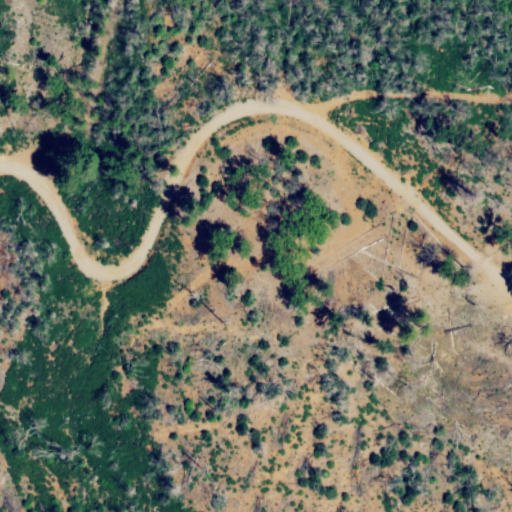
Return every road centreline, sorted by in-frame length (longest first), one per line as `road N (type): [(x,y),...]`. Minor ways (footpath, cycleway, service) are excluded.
road 1 (track): [(511,283),(351,154),(284,118),(229,126),(197,151),(142,236),(103,254),(79,247),(29,183),(0,164)]
road 2 (track): [(284,118),(364,85),(511,97)]
